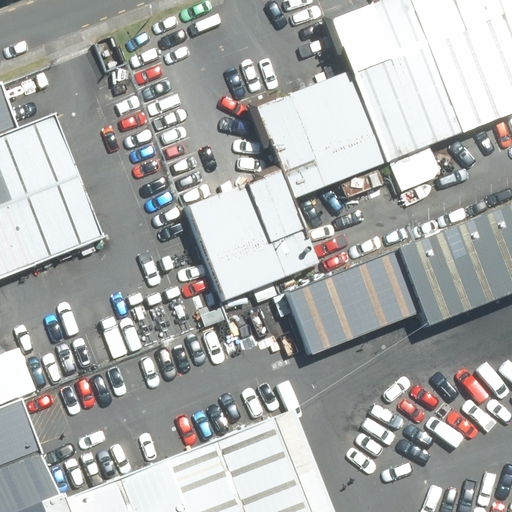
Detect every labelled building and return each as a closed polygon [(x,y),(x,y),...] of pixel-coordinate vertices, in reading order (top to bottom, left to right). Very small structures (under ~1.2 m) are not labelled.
[(460,133),(406,0),(373,0),(326,19),(348,69),(386,164),(460,133)] [(406,0),(460,133),(511,112),(511,41),(496,0),(406,0)] [(511,0),(496,0),(511,39),(511,0)] [(386,164),(348,69),(256,106),(281,169),(294,201),(386,164)] [(0,278),(105,238),(55,112),(20,126),(4,86),(0,87),(0,278)] [(294,201),(281,169),(185,208),(223,301),(319,262),(294,201)] [(511,208),(288,294),(311,353),(416,313),(422,328),(511,293),(511,208)] [(29,400),(0,410),(0,511),(335,511),(297,413),(68,502),(40,428),(29,400)]
